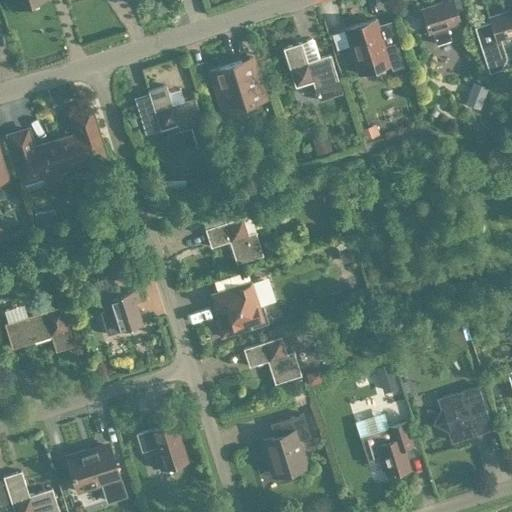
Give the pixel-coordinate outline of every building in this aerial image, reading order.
[(427,31),(430,29),(434,42),(450,37),(446,25),(459,20),(456,9),(463,6),(460,0),(439,0),(419,7),(427,31)] [(487,15),(487,17),(472,22),(486,67),(498,63),(503,54),(498,38),(511,33),(511,2),(506,4),(507,8),(487,15)] [(390,68),(402,64),(395,40),(383,44),(374,17),(343,27),(357,72),(388,62),(390,68)] [(341,90),(337,79),(329,52),(306,59),(300,40),(280,47),(292,85),(311,79),(317,98),(341,90)] [(222,109),(264,96),(251,56),(209,69),(222,109)] [(165,83),(146,89),(158,127),(175,122),(178,129),(190,125),(196,144),(208,141),(194,95),(171,102),(165,83)] [(73,130),(53,136),(63,165),(107,151),(91,103),(67,111),(73,130)] [(39,173),(63,165),(53,136),(34,142),(28,123),(4,131),(19,179),(22,178),(23,181),(40,176),(39,173)] [(324,132),(309,137),(314,153),(329,149),(324,132)] [(245,201),(221,208),(225,221),(204,227),(210,245),(228,239),(236,262),(262,253),(245,201)] [(99,310),(106,333),(141,321),(135,301),(139,300),(135,287),(115,294),(110,280),(94,285),(102,309),(99,310)] [(215,319),(220,335),(266,321),(261,304),(257,305),(249,280),(211,292),(219,318),(215,319)] [(54,349),(73,343),(60,303),(3,321),(10,346),(50,334),(54,349)] [(273,381),(300,373),(292,349),(285,351),(280,334),(242,346),(248,364),(266,359),(273,381)] [(437,396),(440,407),(434,419),(447,427),(450,438),(481,428),(481,430),(493,426),(484,400),(483,401),(478,383),(437,396)] [(368,401),(342,409),(346,423),(372,414),(368,401)] [(297,437),(308,434),(301,412),(290,415),(294,429),(262,439),(272,471),(304,461),(297,437)] [(387,424),(358,433),(367,462),(380,458),(385,474),(409,467),(402,444),(411,441),(403,416),(386,422),(387,424)] [(159,467),(187,458),(174,419),(136,431),(141,446),(152,443),(159,467)] [(106,498),(124,493),(109,443),(93,448),(83,448),(65,454),(76,489),(101,481),(106,498)] [(0,504),(10,501),(13,511),(58,511),(51,486),(28,493),(20,469),(2,475),(2,476),(0,476),(0,504)]
